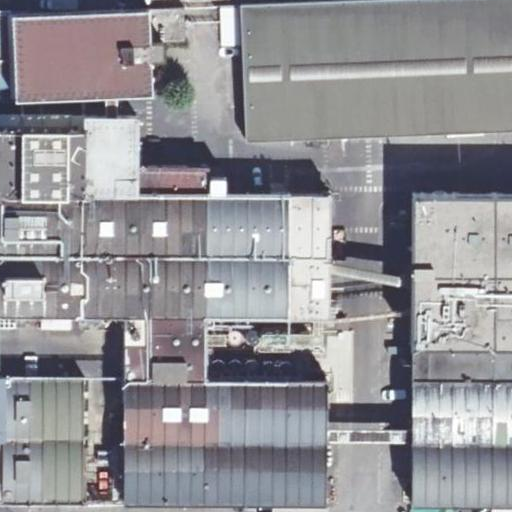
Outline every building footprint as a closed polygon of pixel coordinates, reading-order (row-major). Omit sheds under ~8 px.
[(511,0),(371,0),(240,5),(242,43),(245,140),(511,128),(511,0)] [(240,5),(219,7),(219,45),(242,43),(240,5)] [(0,98),(150,91),(150,57),(162,57),(163,41),(184,40),(183,7),(0,13),(0,98)] [(272,511),(327,511),(329,378),(207,377),(209,315),(329,316),(331,192),(226,191),(226,175),(211,175),(211,191),(208,191),(207,166),(137,166),(137,115),(87,115),(87,126),(33,126),(0,125),(0,313),(125,315),(124,448),(124,499),(273,500),(272,511)] [(87,115),(32,115),(33,126),(87,126),(87,115)] [(511,191),(415,192),(411,502),(412,502),(511,501),(511,191)] [(211,330),(210,335),(213,339),(218,340),(221,339),(223,336),(223,332),(222,329),(219,327),(216,327),(214,328),(211,330)] [(257,332),(254,329),(250,328),(247,330),(245,332),(244,335),(246,338),(248,340),(252,341),(256,339),(258,335),(257,332)] [(306,330),(304,329),(302,328),(300,328),(298,329),(296,330),(296,331),(295,332),(295,334),(295,337),(296,338),(297,340),(300,341),(301,341),(303,341),(307,338),(308,336),(308,332),(306,330)] [(273,332),(271,330),(268,329),(266,329),(264,330),(262,332),(261,335),(262,338),(263,340),(265,341),(268,342),(271,341),(274,338),(274,336),(274,334),(273,332)] [(289,331),(286,329),(284,329),(282,329),(280,330),(278,332),(278,335),(278,338),(279,340),(281,341),(284,342),(287,341),(289,339),(291,336),(290,332),(289,331)] [(51,376),(86,377),(86,339),(53,339),(51,376)] [(0,497),(124,499),(124,448),(86,447),(86,377),(51,376),(0,375),(0,497)]
